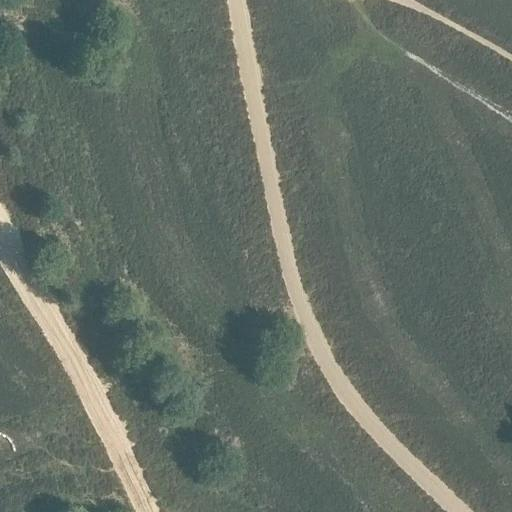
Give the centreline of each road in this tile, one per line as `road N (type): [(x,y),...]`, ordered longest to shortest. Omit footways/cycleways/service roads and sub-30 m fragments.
road 1 (track): [(236,0),(303,324),(335,385),(455,511)]
road 2 (track): [(0,244),(138,511)]
